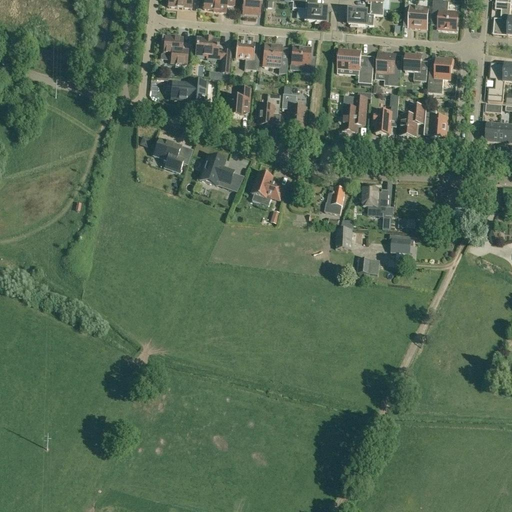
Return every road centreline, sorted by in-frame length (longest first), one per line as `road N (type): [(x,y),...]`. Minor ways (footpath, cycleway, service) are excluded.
road 1 (unclassified): [(322,173),(140,112)]
road 2 (unclassified): [(511,182),(322,173)]
road 3 (residential): [(334,38),(155,19)]
road 4 (residential): [(455,152),(333,146),(322,173)]
road 5 (unclassified): [(140,112),(0,65)]
road 6 (residential): [(465,47),(334,38)]
